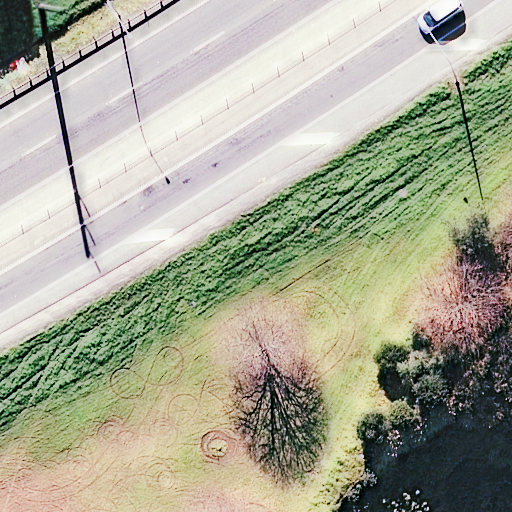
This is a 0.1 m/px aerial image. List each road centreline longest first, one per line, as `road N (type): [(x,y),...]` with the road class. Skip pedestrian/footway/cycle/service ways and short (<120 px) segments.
road 1 (trunk): [(457,0),(0,293)]
road 2 (trunk): [(0,173),(273,0)]
